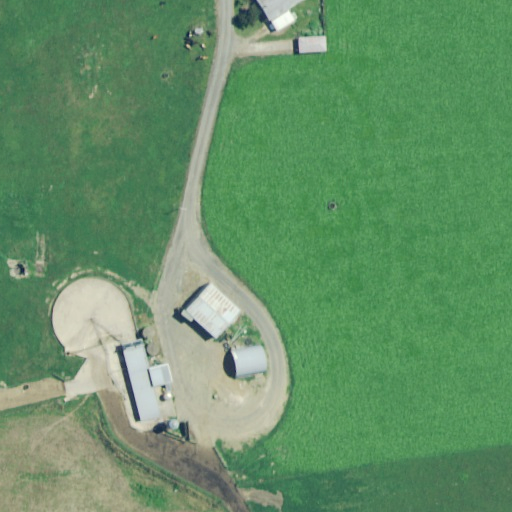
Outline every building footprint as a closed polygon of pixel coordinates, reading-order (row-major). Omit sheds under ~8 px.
[(300,0),(254,0),(275,32),(293,21),(286,9),(300,0)] [(325,52),(324,37),(297,38),(298,53),(325,52)] [(245,317),(208,283),(183,311),(212,338),(224,326),(231,332),(245,317)] [(150,339),(153,329),(143,326),(140,336),(150,339)] [(151,387),(168,383),(163,364),(146,368),(139,340),(119,345),(138,421),(159,416),(151,387)] [(265,372),(260,345),(230,351),(235,378),(265,372)]
